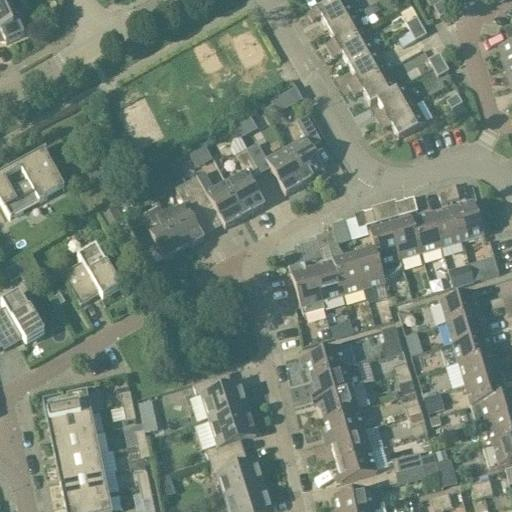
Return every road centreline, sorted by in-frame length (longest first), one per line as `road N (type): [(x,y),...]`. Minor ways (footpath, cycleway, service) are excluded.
road 1 (residential): [(250,260),(299,511)]
road 2 (residential): [(4,448),(6,394),(149,314)]
road 3 (residential): [(264,0),(353,160),(371,173)]
road 4 (residential): [(476,166),(489,121),(469,36),(478,13),(503,0)]
road 5 (residential): [(371,173),(347,199),(250,260)]
